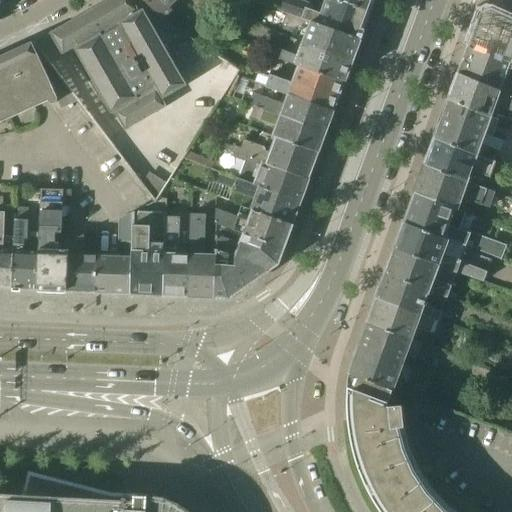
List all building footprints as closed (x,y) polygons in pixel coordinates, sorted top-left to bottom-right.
[(108,0),(96,7),(50,33),(51,34),(63,55),(74,48),(111,114),(114,112),(124,131),(167,107),(163,99),(186,86),(180,74),(195,65),(207,48),(162,19),(143,0),(108,0)] [(143,0),(162,19),(172,10),(169,7),(175,0),(143,0)] [(280,11),(287,13),(288,13),(359,39),(369,11),(338,0),(326,0),(321,14),(307,9),(309,3),(301,0),(284,0),(280,9),(280,11)] [(338,0),(369,11),(372,0),(338,0)] [(511,63),(511,61),(511,20),(490,10),(480,14),(469,45),(511,63)] [(351,60),(359,39),(288,13),(287,13),(283,25),(299,32),(303,30),(304,27),(309,29),(304,43),(351,60)] [(0,115),(46,94),(49,101),(50,102),(52,103),(54,104),(55,103),(57,102),(58,101),(58,99),(58,97),(33,43),(0,57),(0,115)] [(280,59),(299,66),(300,65),(343,81),(351,60),(304,43),(299,56),(284,51),(280,59)] [(511,61),(511,63),(469,45),(459,74),(511,95),(511,61)] [(214,54),(207,71),(230,82),(238,65),(214,54)] [(289,95),(332,111),(343,81),(300,65),(299,66),(293,83),(270,75),(269,77),(262,74),(260,75),(242,68),(239,76),(289,95)] [(511,95),(459,74),(449,99),(490,115),(494,104),(511,110),(511,95)] [(332,111),(289,95),(285,105),(253,93),(248,105),(255,107),(255,106),(325,132),(332,111)] [(480,143),(490,115),(449,99),(435,138),(476,154),(480,143)] [(277,126),(273,136),(318,152),(325,132),(255,106),(255,107),(251,117),(277,126)] [(318,152),(273,136),(264,132),(260,135),(258,141),(259,145),(245,140),(242,149),(235,146),(233,152),(236,153),(236,152),(308,178),(318,152)] [(495,162),(476,154),(435,138),(425,166),(485,189),(495,162)] [(245,161),(239,178),(300,201),(308,178),(236,152),(236,153),(234,157),(245,161)] [(485,189),(425,166),(415,193),(463,211),(468,198),(489,207),(495,193),(485,189)] [(222,172),(219,171),(213,169),(209,178),(221,183),(222,182),(234,186),(233,190),(255,198),(252,209),(292,223),(300,201),(239,178),(223,172),(222,172)] [(67,289),(68,250),(55,250),(55,232),(61,232),(63,190),(41,189),(40,220),(38,288),(67,289)] [(466,213),(463,211),(415,193),(404,222),(467,246),(469,246),(483,251),(501,258),(506,246),(470,232),(475,216),(466,213)] [(15,238),(15,237),(0,236),(0,231),(4,232),(5,207),(3,207),(3,197),(0,196),(0,286),(13,287),(15,238)] [(252,209),(252,210),(242,206),(238,216),(216,208),(216,222),(244,233),(283,247),(292,223),(252,209)] [(30,209),(21,208),(16,208),(15,237),(15,238),(13,287),(38,288),(40,220),(29,220),(30,209)] [(163,294),(166,217),(166,213),(134,212),(133,242),(131,292),(163,294)] [(214,296),(216,254),(204,253),(206,214),(191,213),(190,238),(189,295),(214,296)] [(189,295),(190,238),(179,237),(180,217),(166,217),(163,294),(189,295)] [(461,262),(467,246),(404,222),(395,248),(457,272),(484,281),(488,271),(461,262)] [(277,263),(283,247),(244,233),(240,244),(236,243),(236,242),(216,235),(216,250),(271,268),(277,263)] [(95,291),(96,255),(84,255),(84,235),(70,242),(68,250),(67,289),(95,291)] [(131,292),(133,242),(127,242),(127,256),(96,255),(95,291),(131,292)] [(450,292),(457,272),(395,248),(386,273),(447,297),(447,296),(454,299),(456,294),(450,292)] [(271,268),(216,250),(216,254),(214,296),(228,297),(271,268)] [(438,321),(447,297),(386,273),(377,298),(436,320),(438,321)] [(431,333),(436,320),(377,298),(368,323),(423,344),(423,342),(411,337),(415,327),(431,333)] [(418,357),(423,344),(368,323),(359,348),(413,368),(413,367),(401,363),(405,352),(418,357)] [(408,381),(413,368),(359,348),(349,374),(351,374),(392,390),(396,377),(408,381)] [(351,374),(349,374),(349,373),(347,385),(347,397),(347,409),(347,421),(349,421),(350,432),(352,444),(355,456),(358,467),(363,478),(368,490),(374,501),(381,511),(456,511),(448,506),(432,489),(419,469),(409,447),(404,425),(402,405),(388,406),(386,406),(392,390),(351,374)] [(411,411),(433,420),(437,410),(414,402),(411,411)] [(440,412),(437,421),(452,426),(455,417),(440,412)] [(149,495),(123,494),(111,493),(29,472),(23,496),(0,494),(0,511),(189,511),(180,505),(177,503),(165,498),(162,497),(149,495)]
